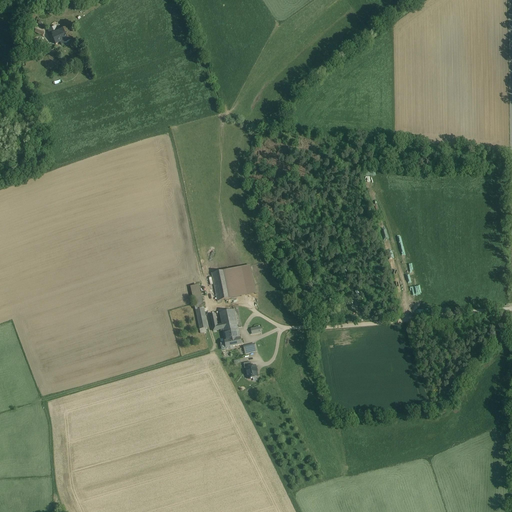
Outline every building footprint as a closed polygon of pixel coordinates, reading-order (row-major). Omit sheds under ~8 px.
[(67,28),(58,32),(56,27),(48,30),(50,34),(51,35),(52,35),(53,37),(52,38),(56,45),(60,43),(61,45),(73,40),(67,28)] [(210,273),(216,301),(256,292),(250,265),(210,273)] [(192,286),(195,298),(204,295),(201,284),(192,286)] [(226,348),(242,344),(235,310),(220,313),(222,324),(217,325),(215,315),(210,316),(213,331),(222,329),(226,348)] [(244,348),(245,354),(257,352),(255,345),(244,348)] [(258,377),(256,366),(246,368),(248,379),(258,377)]
